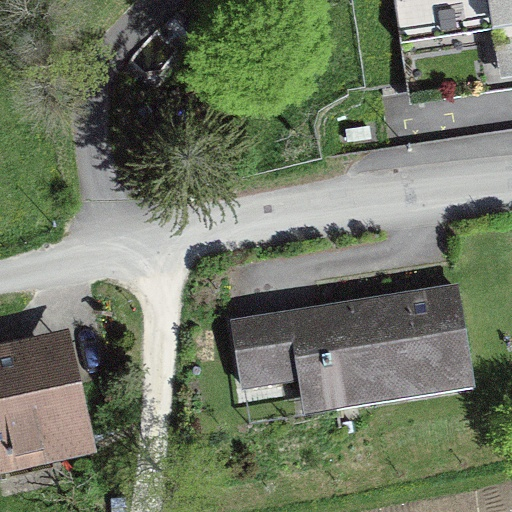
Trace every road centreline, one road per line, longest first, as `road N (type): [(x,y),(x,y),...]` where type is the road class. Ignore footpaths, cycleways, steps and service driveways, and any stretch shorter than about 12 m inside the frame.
road 1 (residential): [(511,181),(340,204),(0,278)]
road 2 (track): [(134,249),(157,325),(147,511)]
